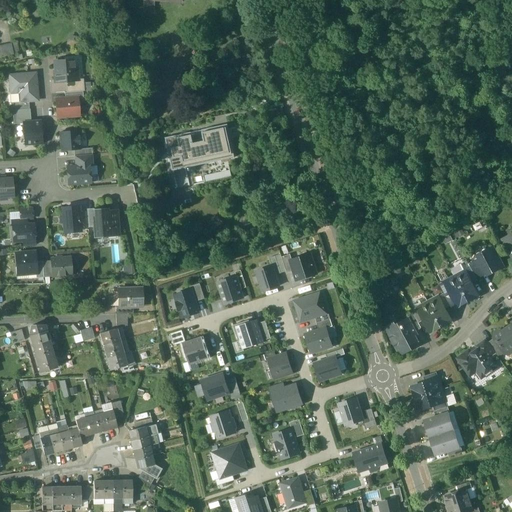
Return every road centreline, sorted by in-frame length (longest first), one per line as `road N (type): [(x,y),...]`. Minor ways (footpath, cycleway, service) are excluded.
road 1 (track): [(322,229),(151,280),(203,511)]
road 2 (tertiary): [(262,0),(379,367)]
road 3 (residential): [(511,287),(427,360),(391,373)]
road 4 (residential): [(261,477),(331,454),(313,396)]
road 5 (tertiary): [(385,386),(427,511)]
road 6 (residential): [(43,57),(50,155),(42,179)]
